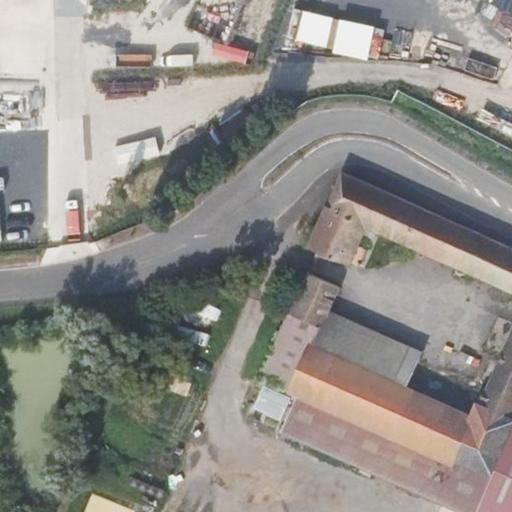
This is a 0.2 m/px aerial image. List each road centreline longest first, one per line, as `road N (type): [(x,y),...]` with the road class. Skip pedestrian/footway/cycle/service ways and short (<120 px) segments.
road 1 (residential): [(0,287),(133,268),(181,250),(296,154),(336,138),(389,146),(511,215)]
road 2 (unknown): [(249,194),(257,267),(234,427),(243,445),(295,478),(369,511)]
